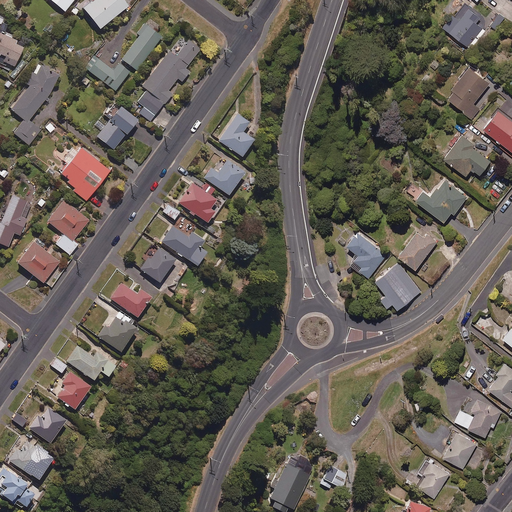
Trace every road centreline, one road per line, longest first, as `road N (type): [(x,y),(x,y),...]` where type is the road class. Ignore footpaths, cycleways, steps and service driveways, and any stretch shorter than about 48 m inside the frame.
road 1 (residential): [(244,40),(40,332)]
road 2 (tertiary): [(299,252),(292,140),(333,0)]
road 3 (residential): [(511,211),(419,315)]
